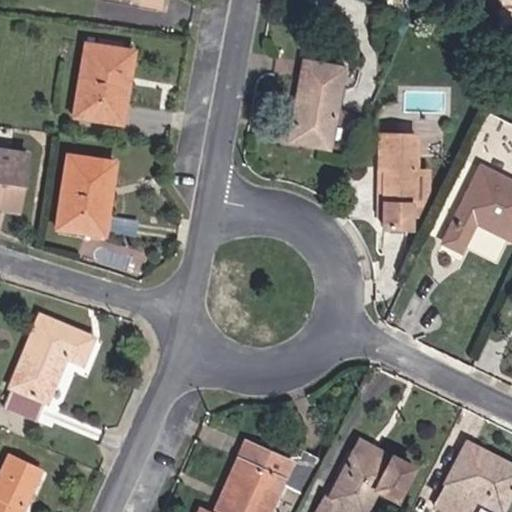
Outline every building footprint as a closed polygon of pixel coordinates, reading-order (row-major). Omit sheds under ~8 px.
[(129,0),(145,2),(144,8),(162,11),(163,0),(129,0)] [(511,32),(511,39),(511,0),(494,0),(495,32),(511,32)] [(132,50),(81,42),(70,106),(123,114),(132,50)] [(292,137),(344,148),(350,112),(339,108),(346,64),(306,56),(292,137)] [(511,239),(511,238),(511,125),(481,111),(457,162),(474,171),(439,241),(458,250),(471,221),(511,239)] [(351,149),(364,116),(350,112),(344,148),(351,149)] [(380,130),(379,159),(387,159),(387,225),(415,225),(414,213),(421,213),(435,186),(435,171),(417,170),(418,130),(380,130)] [(0,207),(15,208),(21,145),(0,143),(0,207)] [(113,158),(64,151),(53,224),(104,229),(113,158)] [(377,225),(387,225),(387,159),(379,159),(377,225)] [(4,385),(13,388),(5,406),(34,419),(42,398),(47,400),(64,361),(81,368),(93,340),(36,315),(4,385)] [(274,511),(279,502),(301,510),(329,448),(311,438),(299,466),(253,445),(223,511),(274,511)] [(356,455),(399,476),(403,465),(362,445),(356,455)] [(504,511),(511,498),(511,469),(471,448),(438,511),(440,511),(472,511),(477,504),(492,511),(504,511)] [(403,465),(399,476),(356,455),(334,503),(325,499),(318,511),(371,511),(383,488),(399,496),(412,470),(403,465)] [(0,511),(25,511),(43,473),(16,461),(0,495),(0,511)]
